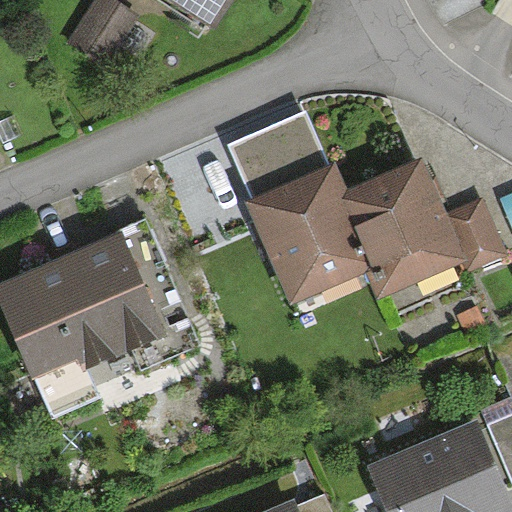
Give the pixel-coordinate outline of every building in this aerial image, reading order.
[(100,0),(82,47),(117,61),(137,13),(106,0),(100,0)] [(236,0),(152,0),(213,38),(236,0)] [(191,236),(228,220),(204,167),(168,183),(191,236)] [(422,167),(342,200),(369,264),(381,292),(489,247),(473,210),(445,222),(422,167)] [(369,264),(342,200),(330,172),(256,204),(295,295),(369,264)] [(153,329),(117,245),(0,294),(0,321),(27,383),(153,329)] [(507,511),(511,510),(474,429),(382,470),(401,511),(507,511)]
